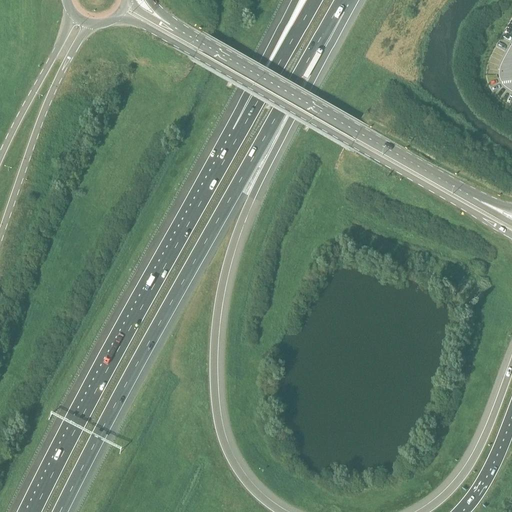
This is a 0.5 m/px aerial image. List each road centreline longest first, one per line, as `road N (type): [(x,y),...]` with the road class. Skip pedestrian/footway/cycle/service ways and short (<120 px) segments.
road 1 (motorway): [(60,511),(337,9)]
road 2 (motorway): [(280,511),(252,489),(226,449),(214,393),(217,316),(239,226),(337,9)]
road 3 (primary): [(117,15),(511,235)]
road 4 (motorway): [(239,132),(34,511)]
road 5 (primary): [(470,201),(167,28)]
road 6 (secondary): [(0,236),(43,110),(91,24)]
road 7 (motorway): [(511,364),(472,461),(423,511)]
road 8 (secondary): [(73,14),(0,157)]
road 9 (motorway): [(314,0),(239,132)]
road 10 (motorway): [(296,0),(239,132)]
road 11 (motorway): [(456,511),(493,455),(511,406)]
